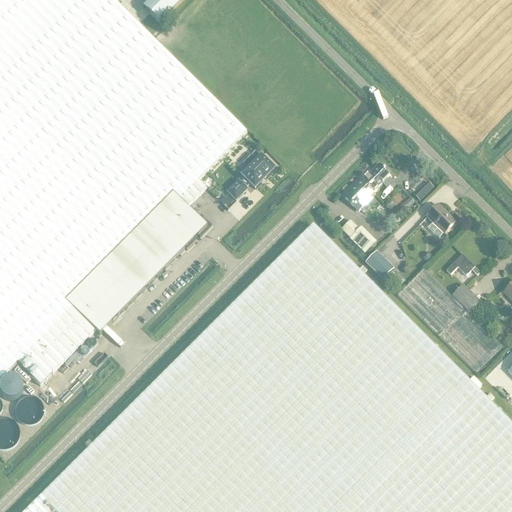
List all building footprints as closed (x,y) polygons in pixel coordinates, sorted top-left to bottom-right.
[(0,0),(0,381),(17,365),(40,388),(95,332),(100,337),(185,250),(187,252),(194,244),(193,243),(198,237),(199,239),(211,228),(200,217),(198,220),(188,211),(207,192),(199,184),(247,136),(110,0),(0,0)] [(183,0),(152,0),(143,9),(159,24),(183,0)] [(238,182),(227,193),(235,202),(247,191),(245,189),(249,185),(254,190),(273,170),(261,158),(242,177),(244,179),(239,184),(238,182)] [(373,194),(391,177),(379,166),(369,175),(368,174),(364,179),(365,180),(362,183),(373,194)] [(373,194),(362,183),(358,186),(356,184),(342,197),(358,213),(372,199),(370,198),(373,194)] [(428,184),(414,197),(420,203),(433,189),(428,184)] [(443,236),(455,224),(437,207),(425,218),(443,236)] [(361,230),(359,231),(350,223),(341,232),(349,241),(363,255),(375,244),(361,230)] [(315,230),(31,511),(511,511),(511,427),(477,392),(469,384),(315,230)] [(376,253),(364,265),(382,282),(393,270),(376,253)] [(469,254),(438,284),(448,294),(468,275),(481,288),(478,291),(491,304),(497,298),(505,290),(510,286),(497,273),(491,278),(478,265),(479,263),(469,254)] [(502,348),(468,315),(479,303),(462,287),(451,298),(424,270),(397,297),(475,375),(502,348)] [(511,285),(503,295),(511,304),(511,285)] [(14,372),(27,385),(31,381),(18,368),(14,372)] [(473,379),(469,384),(477,392),(481,388),(473,379)] [(21,385),(20,383),(18,382),(17,381),(15,380),(13,380),(11,380),(9,380),(7,380),(5,381),(4,383),(3,384),(2,386),(1,387),(0,389),(0,391),(0,393),(1,395),(2,397),(3,398),(4,400),(6,401),(7,402),(9,402),(11,403),(13,403),(15,402),(17,401),(19,400),(20,399),(21,398),(22,396),(23,394),(23,392),(23,390),(23,388),(22,386),(21,385)] [(494,399),(489,395),(486,398),(490,403),(494,399)]
